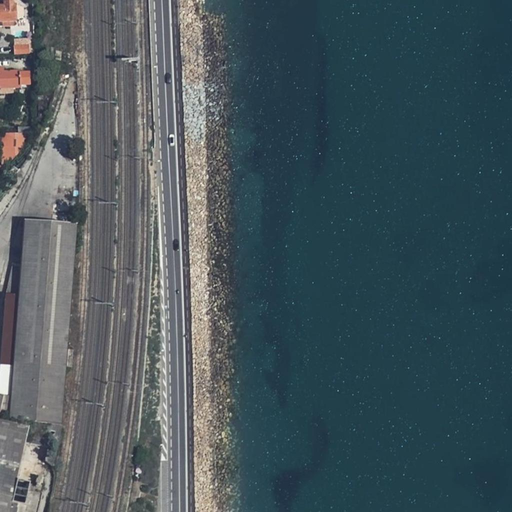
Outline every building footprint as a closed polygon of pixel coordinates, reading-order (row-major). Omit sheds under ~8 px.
[(0,5),(0,22),(3,23),(3,27),(13,26),(12,22),(16,22),(16,19),(20,19),(23,17),(22,10),(18,8),(15,8),(15,6),(13,7),(13,5),(12,0),(3,0),(4,6),(0,5)] [(14,55),(27,54),(26,37),(14,38),(14,47),(14,55)] [(0,89),(12,89),(19,88),(19,85),(28,84),(27,74),(18,75),(17,72),(3,73),(3,67),(0,67),(0,89)] [(1,134),(0,165),(4,167),(12,158),(9,158),(7,134),(1,134)] [(17,134),(7,134),(9,158),(12,158),(33,134),(17,134)] [(0,511),(21,511),(33,424),(0,419),(0,412),(1,406),(13,379),(9,416),(58,422),(72,302),(61,304),(65,325),(52,327),(55,296),(69,302),(73,275),(56,273),(61,263),(46,256),(70,259),(68,264),(72,266),(77,223),(21,217),(0,388),(0,511)]
